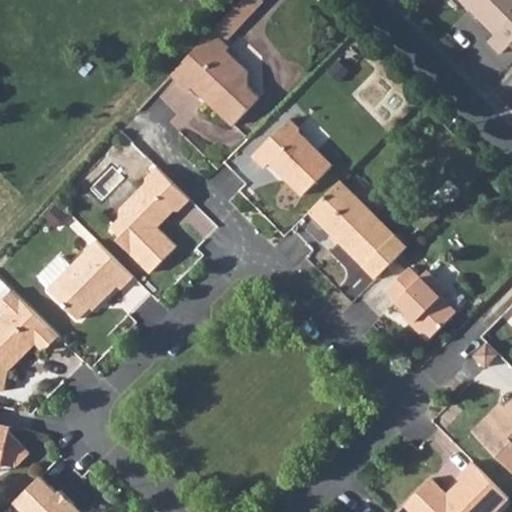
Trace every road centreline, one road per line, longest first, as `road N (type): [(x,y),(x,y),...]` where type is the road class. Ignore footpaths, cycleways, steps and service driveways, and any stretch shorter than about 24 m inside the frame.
road 1 (residential): [(171,511),(104,445),(93,414),(108,388),(248,251)]
road 2 (residential): [(248,251),(403,393)]
road 3 (residential): [(511,146),(364,0)]
road 4 (residential): [(403,393),(398,415),(306,511)]
road 5 (residential): [(150,132),(171,168),(248,251)]
